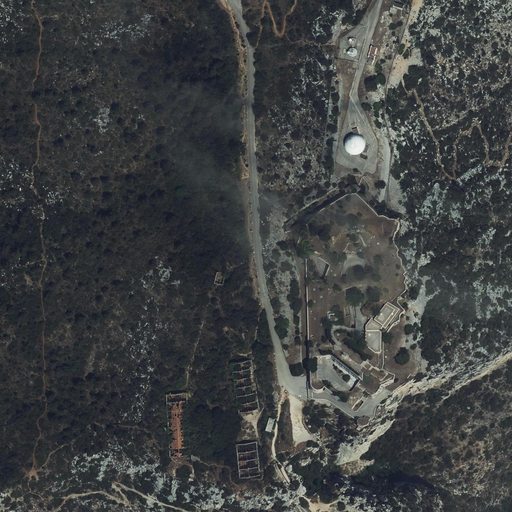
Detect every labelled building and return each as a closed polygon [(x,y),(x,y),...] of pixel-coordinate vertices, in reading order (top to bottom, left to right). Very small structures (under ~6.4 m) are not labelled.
[(361,134),(358,127),(353,129),(355,133),(352,134),(350,136),(347,138),(346,141),(346,144),(347,148),(350,151),(352,153),(355,154),(358,154),(361,153),(363,151),(367,153),(371,145),(367,143),(366,141),(364,138),(363,135),(361,134)] [(313,392),(316,393),(318,393),(320,393),(322,391),(323,389),(352,412),(359,402),(360,403),(363,399),(366,395),(369,398),(371,399),(374,400),(376,399),(379,396),(380,394),(379,392),(380,391),(382,390),(384,389),(390,387),(393,387),(394,381),(382,370),(384,365),(383,338),(391,328),(394,325),(400,322),(400,316),(404,314),(398,304),(398,302),(399,300),(399,298),(406,293),(406,287),(404,284),(406,280),(403,276),(407,272),(405,267),(403,265),(402,260),(401,257),(399,256),(398,252),(399,249),(394,241),(396,232),(398,231),(400,223),(398,219),(390,219),(384,216),(379,216),(357,193),(361,189),(360,188),(357,184),(353,185),(345,189),(348,194),(296,224),(292,219),(286,224),(287,233),(293,232),(301,259),(307,259),(310,387),(310,388),(311,391),(313,392)] [(226,273),(218,272),(215,282),(223,285),(226,273)] [(252,359),(232,362),(240,412),(259,409),(252,359)] [(191,454),(187,392),(168,394),(172,455),(191,454)] [(361,435),(364,431),(362,430),(366,426),(362,422),(360,424),(359,423),(355,424),(352,427),(353,432),(357,436),(361,435)] [(241,477),(260,475),(257,441),(238,443),(241,477)]
